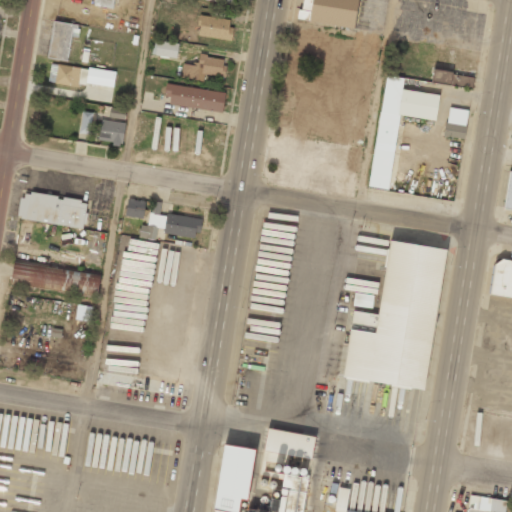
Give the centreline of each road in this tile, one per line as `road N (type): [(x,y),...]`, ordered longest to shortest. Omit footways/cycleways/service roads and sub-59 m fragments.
road 1 (primary): [(269,0),(190,511)]
road 2 (residential): [(7,154),(511,236)]
road 3 (primary): [(436,464),(511,0)]
road 4 (residential): [(0,392),(202,426)]
road 5 (residential): [(0,194),(31,0)]
